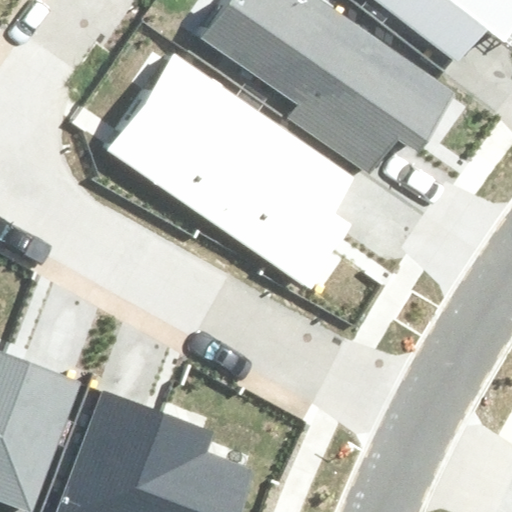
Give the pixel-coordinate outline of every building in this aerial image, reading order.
[(230,0),(227,0),(204,34),(303,101),(290,120),(377,179),(400,145),(415,155),(456,95),(317,0),(238,0),(236,3),(230,0)] [(511,0),(377,0),(461,65),(489,30),(503,41),(511,29),(511,0)] [(341,219),(366,182),(179,59),(115,155),(284,268),(316,289),(356,229),(341,219)] [(0,491),(35,505),(81,387),(0,355),(0,491)] [(56,511),(232,511),(247,474),(209,459),(217,440),(102,395),(56,511)]
